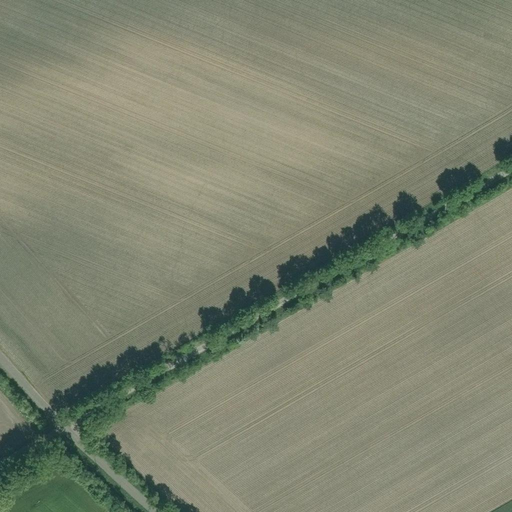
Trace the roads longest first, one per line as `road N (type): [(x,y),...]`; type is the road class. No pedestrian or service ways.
road 1 (unclassified): [(155,511),(64,428),(511,172)]
road 2 (track): [(0,355),(64,428),(0,464)]
